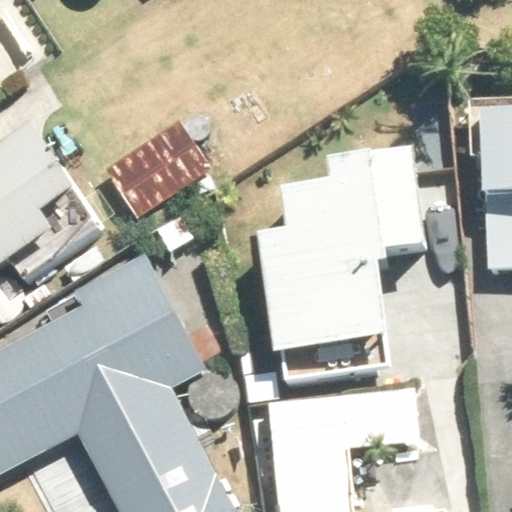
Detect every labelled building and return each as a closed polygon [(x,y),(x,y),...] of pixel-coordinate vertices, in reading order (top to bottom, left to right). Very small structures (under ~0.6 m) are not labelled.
[(511,108),(476,110),(482,271),(511,269),(511,108)] [(177,121),(104,171),(137,221),(211,170),(177,121)] [(94,230),(21,124),(0,138),(0,265),(6,261),(19,280),(94,230)] [(276,189),(281,229),(251,233),(266,355),(278,358),(280,382),(381,367),(371,265),(380,264),(380,252),(422,247),(407,155),(302,169),(305,184),(276,189)] [(180,217),(156,231),(168,252),(193,238),(180,217)] [(139,232),(120,245),(128,259),(148,244),(139,232)] [(231,511),(169,391),(204,373),(144,253),(71,292),(81,311),(0,352),(0,475),(78,436),(117,511),(231,511)] [(414,388),(266,403),(277,511),(355,511),(349,451),(421,443),(414,388)]
